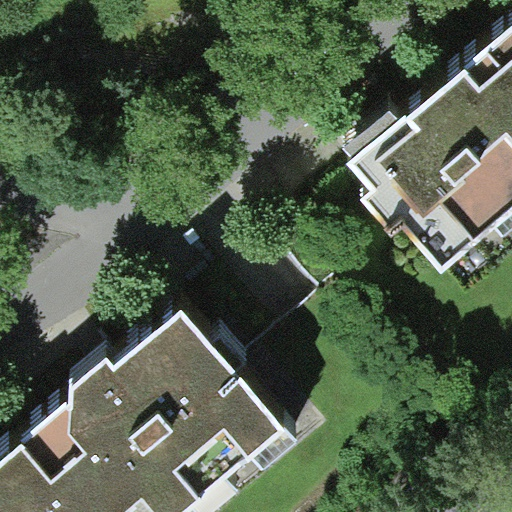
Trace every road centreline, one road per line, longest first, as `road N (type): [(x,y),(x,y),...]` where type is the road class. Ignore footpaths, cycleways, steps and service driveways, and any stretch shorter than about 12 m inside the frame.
road 1 (residential): [(410,0),(147,215)]
road 2 (residential): [(147,215),(0,311)]
road 3 (residential): [(147,215),(0,181)]
